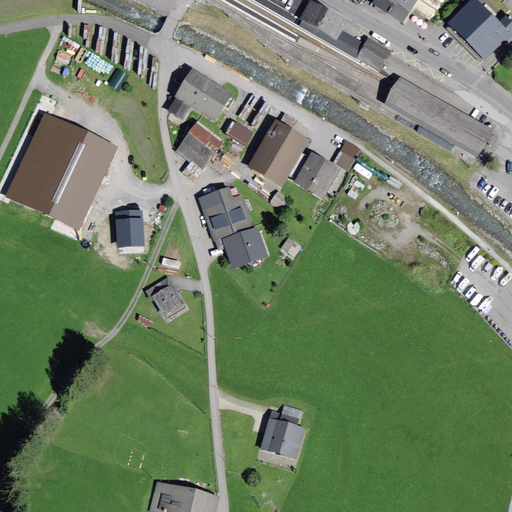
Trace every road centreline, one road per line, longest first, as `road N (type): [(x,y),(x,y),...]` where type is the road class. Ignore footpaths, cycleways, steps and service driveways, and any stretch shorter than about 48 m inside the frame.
road 1 (residential): [(163,47),(170,168),(206,287),(222,511)]
road 2 (tertiary): [(331,0),(511,107)]
road 3 (unclassified): [(0,30),(105,20),(163,47)]
